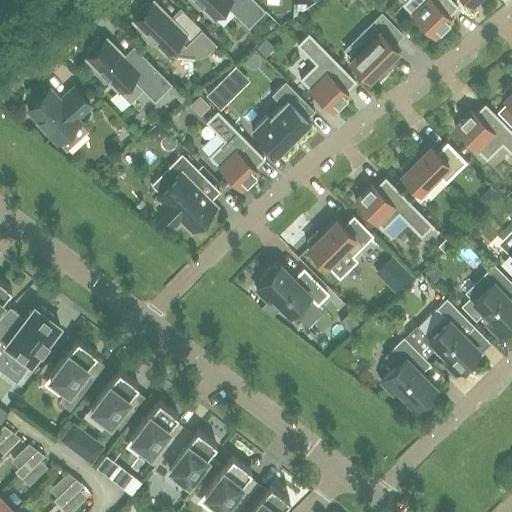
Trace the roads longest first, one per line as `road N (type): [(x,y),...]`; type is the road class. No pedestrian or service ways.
road 1 (residential): [(147,317),(331,153),(511,17)]
road 2 (residential): [(352,472),(147,317)]
road 3 (residential): [(147,317),(0,206)]
road 4 (residential): [(380,491),(511,362)]
road 5 (residential): [(0,103),(108,0)]
